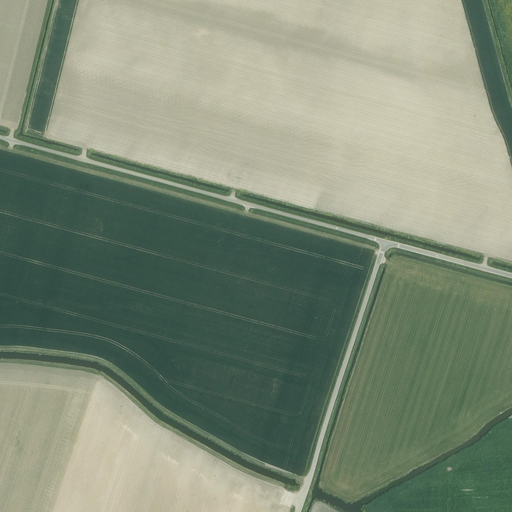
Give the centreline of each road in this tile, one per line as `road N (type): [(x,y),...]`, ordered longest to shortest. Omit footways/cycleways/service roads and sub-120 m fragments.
road 1 (unclassified): [(385,242),(0,137)]
road 2 (unclassified): [(298,511),(385,242)]
road 3 (unclassified): [(511,276),(385,242)]
